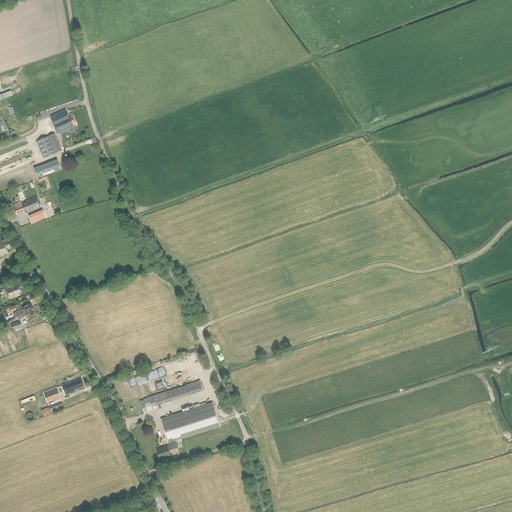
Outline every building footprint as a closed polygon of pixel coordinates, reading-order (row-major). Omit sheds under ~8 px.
[(0,100),(4,99),(9,98),(13,96),(11,91),(2,94),(0,94),(0,100)] [(10,108),(10,107),(7,108),(10,116),(15,114),(13,107),(10,108)] [(68,116),(65,110),(50,117),(57,134),(60,133),(62,132),(77,126),(72,114),(68,116)] [(55,134),(36,142),(43,158),(62,150),(55,134)] [(57,160),(35,168),(39,179),(61,170),(57,160)] [(20,204),(20,202),(12,205),(16,215),(24,212),(24,214),(41,207),(37,197),(20,204)] [(3,241),(0,242),(0,257),(8,254),(7,250),(11,248),(7,239),(3,241)] [(14,286),(14,285),(4,289),(9,300),(20,295),(19,294),(23,292),(21,289),(24,287),(22,283),(20,284),(19,284),(14,286)] [(17,317),(32,308),(29,303),(21,308),(22,310),(19,312),(18,311),(13,314),(15,318),(17,317)] [(35,314),(32,308),(17,317),(19,320),(26,316),(27,318),(35,314)] [(15,323),(10,325),(12,331),(17,329),(22,327),(20,321),(15,323)] [(161,375),(159,370),(146,375),(148,380),(161,375)] [(81,378),(61,386),(65,396),(76,392),(75,390),(84,387),(81,378)] [(148,398),(143,399),(145,405),(150,403),(151,407),(203,391),(199,381),(148,397),(148,398)] [(61,398),(57,387),(43,393),(47,403),(61,398)] [(22,407),(36,401),(34,396),(20,402),(22,407)] [(175,440),(220,426),(212,403),(161,420),(168,443),(168,442),(169,446),(156,450),(159,459),(170,456),(169,451),(178,448),(175,440)] [(43,416),(51,413),(49,407),(41,410),(43,416)]
